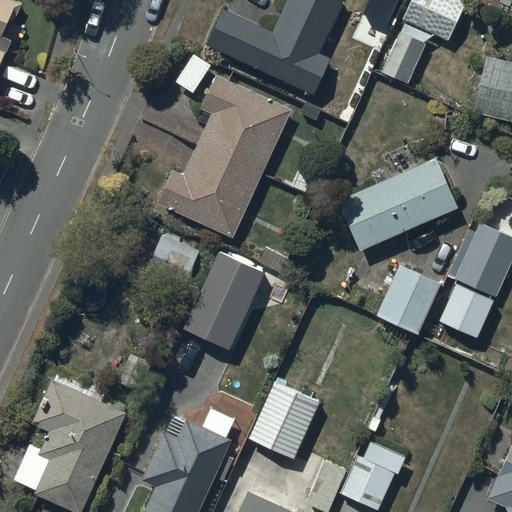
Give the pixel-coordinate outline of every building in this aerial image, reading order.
[(0,0),(0,61),(3,55),(13,59),(27,28),(13,21),(23,0),(22,0),(0,0)] [(223,4),(206,39),(313,89),(329,53),(320,49),(342,0),(284,0),(272,27),(223,4)] [(401,29),(399,28),(382,68),(409,80),(431,30),(447,37),(463,0),(409,0),(402,17),(405,18),(401,29)] [(194,49),(175,77),(193,89),(212,61),(194,49)] [(511,56),(486,50),(473,106),(511,115),(511,56)] [(290,105),(215,72),(201,104),(203,104),(197,117),(205,120),(184,169),(171,163),(155,199),(233,234),(290,105)] [(397,169),(339,194),(361,244),(460,201),(437,150),(415,160),(407,142),(388,150),(397,169)] [(511,257),(511,231),(480,218),(476,227),(468,224),(447,272),(456,276),(440,315),(479,332),(511,257)] [(162,228),(144,270),(182,287),(200,245),(162,228)] [(218,245),(183,321),(229,343),(264,266),(218,245)] [(442,277),(400,259),(378,310),(421,327),(442,277)] [(154,356),(132,347),(119,378),(141,387),(154,356)] [(51,372),(30,417),(49,426),(41,444),(29,438),(13,474),(37,484),(35,488),(80,508),(126,407),(51,372)] [(320,394),(274,374),(249,433),(295,453),(320,394)] [(164,424),(141,474),(156,481),(141,511),(197,511),(214,474),(224,478),(234,455),(224,451),(232,433),(188,413),(186,417),(173,411),(167,426),(164,424)] [(358,450),(341,488),(378,505),(395,467),(398,469),(406,451),(371,435),(363,452),(358,450)] [(511,511),(511,437),(486,495),(507,505),(510,511),(511,511)] [(347,464),(324,454),(304,497),(328,508),(347,464)] [(311,511),(248,483),(234,511),(311,511)]
